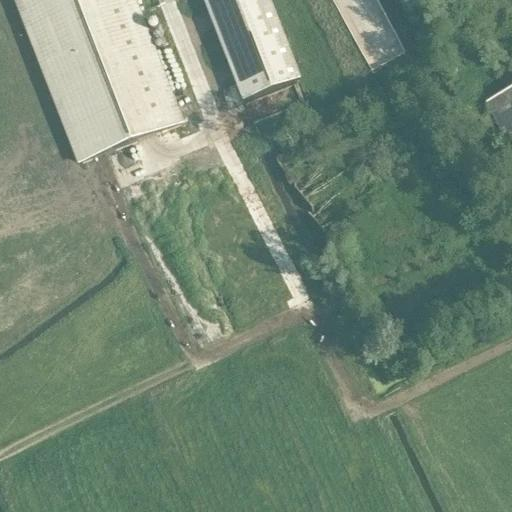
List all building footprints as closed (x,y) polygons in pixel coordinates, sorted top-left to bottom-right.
[(187,124),(138,0),(15,0),(80,166),(187,124)] [(269,0),(204,0),(244,101),(300,79),(269,0)] [(510,152),(511,150),(511,92),(486,105),(510,152)] [(480,126),(493,119),(489,112),(477,119),(480,126)] [(511,164),(499,171),(510,191),(511,189),(511,164)]
